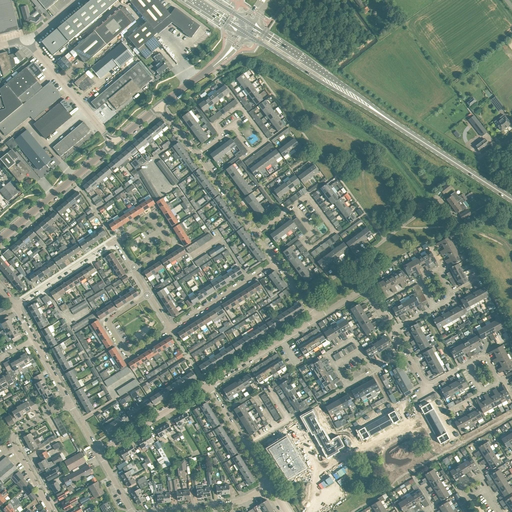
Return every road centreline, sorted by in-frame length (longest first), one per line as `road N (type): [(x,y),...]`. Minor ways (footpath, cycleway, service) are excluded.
road 1 (residential): [(303,297),(427,204),(438,199),(456,225)]
road 2 (residential): [(411,398),(401,407),(408,425),(321,473),(288,419)]
road 3 (secondary): [(511,199),(371,107)]
road 4 (residential): [(52,511),(9,434),(69,402)]
road 5 (secondary): [(243,30),(371,107)]
road 6 (secondary): [(371,107),(248,23)]
road 7 (residential): [(148,294),(106,322),(127,357),(172,330)]
road 8 (residential): [(223,135),(214,123),(237,105),(266,141),(252,150),(233,125)]
road 9 (unclassified): [(25,41),(114,142)]
road 10 (residential): [(207,385),(316,317)]
road 11 (residential): [(98,453),(207,385)]
road 12 (residential): [(172,330),(277,262)]
